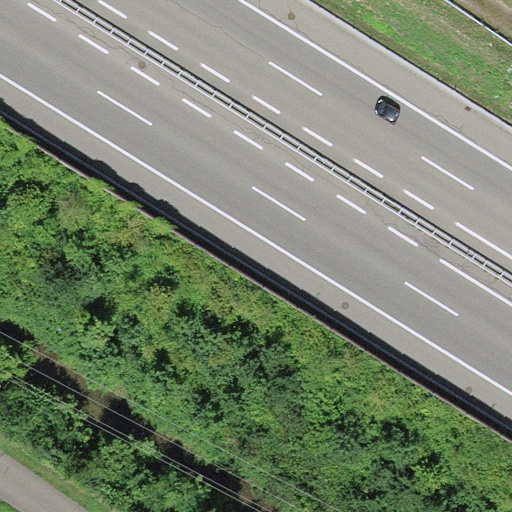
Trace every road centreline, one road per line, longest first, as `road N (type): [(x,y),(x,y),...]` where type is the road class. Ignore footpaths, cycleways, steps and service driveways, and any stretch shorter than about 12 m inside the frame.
road 1 (motorway): [(0,33),(511,350)]
road 2 (motorway): [(511,207),(176,0)]
